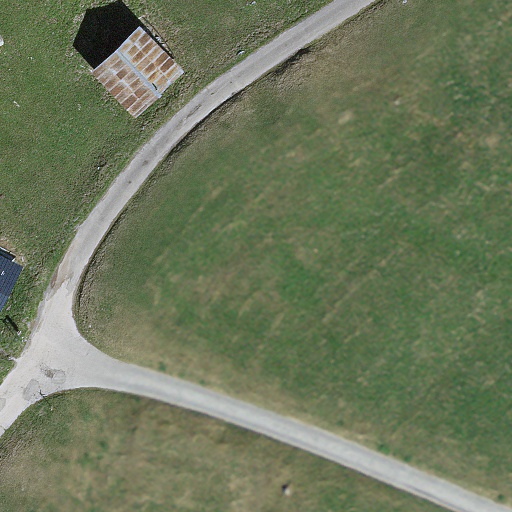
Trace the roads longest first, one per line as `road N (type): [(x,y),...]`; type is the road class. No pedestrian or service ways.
road 1 (track): [(42,351),(66,275),(129,179),(213,98),(354,0)]
road 2 (track): [(497,511),(222,405),(42,351)]
